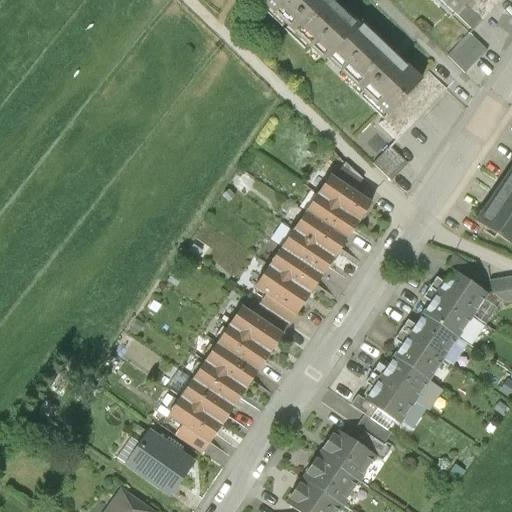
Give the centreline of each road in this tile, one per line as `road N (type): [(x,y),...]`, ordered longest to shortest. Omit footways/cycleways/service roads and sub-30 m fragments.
road 1 (residential): [(212,511),(511,80)]
road 2 (track): [(511,261),(417,224),(187,0)]
